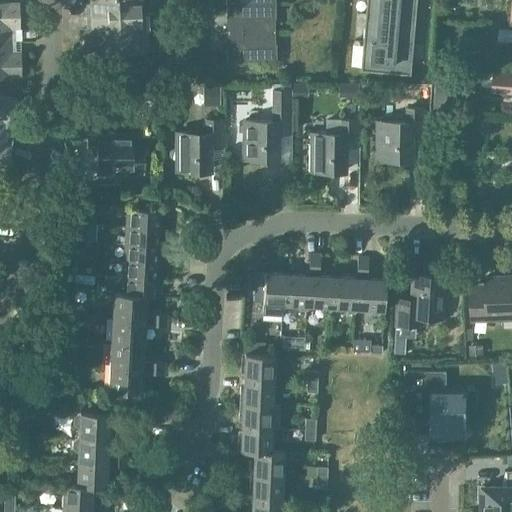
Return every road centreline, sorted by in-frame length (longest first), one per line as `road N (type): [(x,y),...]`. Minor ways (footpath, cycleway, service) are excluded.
road 1 (residential): [(175,511),(217,411),(224,250),(277,225),(511,228)]
road 2 (residential): [(56,0),(56,93),(35,238),(0,346)]
